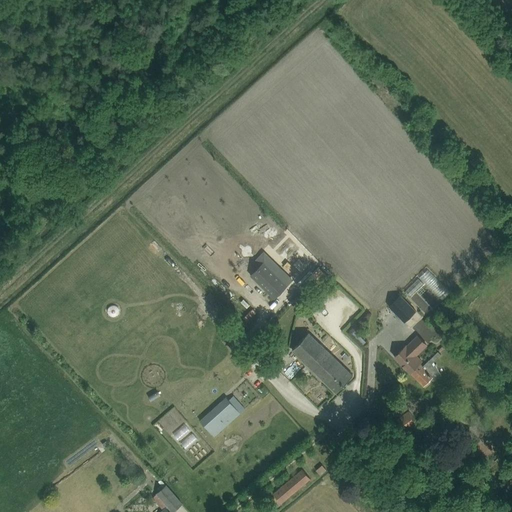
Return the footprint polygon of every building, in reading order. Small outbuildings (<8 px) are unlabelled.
[(252,273),(274,297),(287,285),(265,261),(252,273)] [(423,274),(410,284),(414,290),(427,280),(423,274)] [(400,294),(388,306),(405,322),(416,311),(400,294)] [(310,332),(293,349),(300,356),(307,362),(336,392),(353,375),(346,368),(310,332)] [(410,372),(411,372),(420,363),(422,361),(416,355),(427,345),(425,342),(418,335),(407,346),(407,345),(395,356),(410,372)] [(270,357),(259,346),(254,351),(261,358),(265,362),(270,357)] [(424,385),(431,378),(434,380),(439,376),(440,374),(434,362),(441,354),(438,351),(426,363),(423,366),(420,363),(411,372),(424,385)] [(158,374),(161,377),(168,372),(166,368),(158,374)] [(226,397),(222,401),(226,406),(204,425),(214,436),(240,413),(226,397)] [(404,429),(415,421),(410,415),(407,411),(397,419),(404,429)] [(193,445),(203,436),(197,429),(187,439),(193,445)] [(295,430),(288,435),(292,441),(299,435),(295,430)] [(316,470),(320,474),(326,470),(322,465),(316,470)] [(303,470),(282,488),(273,495),(281,503),(305,483),(310,478),(303,470)] [(166,485),(157,492),(173,511),(182,503),(166,485)]
